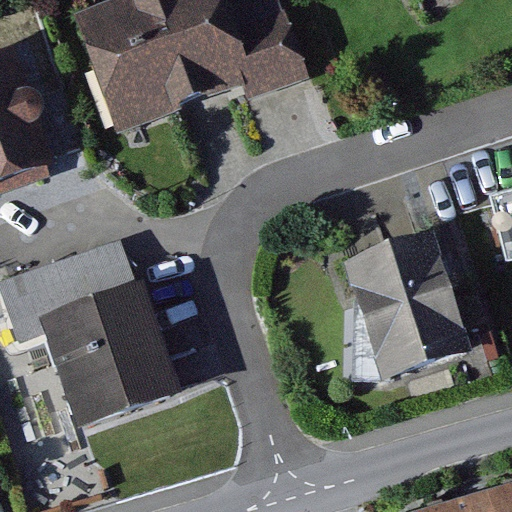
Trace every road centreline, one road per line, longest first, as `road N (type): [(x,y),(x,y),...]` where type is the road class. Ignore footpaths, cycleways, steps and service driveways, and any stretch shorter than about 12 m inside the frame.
road 1 (residential): [(290,497),(216,263),(220,228),(246,206),(511,117)]
road 2 (residential): [(290,497),(511,437)]
